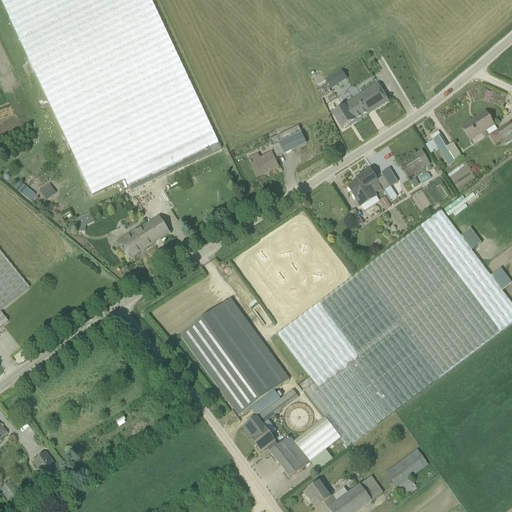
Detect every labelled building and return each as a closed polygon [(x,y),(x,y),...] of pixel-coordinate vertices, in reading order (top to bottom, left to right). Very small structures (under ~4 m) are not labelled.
[(131,192),(149,184),(221,150),(216,138),(151,0),(0,0),(27,57),(54,114),(92,196),(126,180),(131,192)] [(330,77),(324,80),(324,81),(330,91),(336,87),(347,80),(341,70),(330,77)] [(388,103),(377,86),(344,107),(345,108),(333,116),(341,130),(353,123),(354,124),(388,103)] [(462,128),(470,141),(494,127),(485,113),(462,128)] [(511,127),(510,124),(497,132),(489,136),(495,145),(502,140),(505,145),(511,141),(511,140),(511,127)] [(439,133),(431,138),(433,141),(438,150),(448,166),(456,160),(447,147),(439,133)] [(301,134),(272,147),(277,158),(283,156),(284,155),(285,155),(290,152),(304,146),(306,145),(301,134)] [(398,163),(407,179),(430,165),(421,151),(416,154),(415,152),(398,163)] [(258,156),(248,161),(257,178),(278,168),(272,155),(260,160),(258,156)] [(378,182),(377,183),(379,185),(380,185),(384,192),(391,188),(398,183),(389,170),(382,175),(383,177),(378,181),(378,182)] [(354,184),(348,188),(357,202),(360,208),(361,207),(363,206),(371,201),(376,197),(375,195),(375,194),(382,190),(379,186),(379,185),(377,183),(377,182),(370,171),(357,179),(358,182),(354,184)] [(415,180),(410,183),(414,189),(419,186),(415,180)] [(19,181),(14,188),(30,202),(35,196),(19,181)] [(39,191),(46,200),(56,193),(49,184),(39,191)] [(385,198),(379,202),(383,209),(389,205),(385,198)] [(243,429),(252,441),(251,441),(261,453),(268,448),(271,452),(270,453),(290,480),(310,465),(310,464),(340,440),(347,450),(439,379),(511,324),(511,305),(441,212),(276,336),(314,386),(304,394),(324,420),(294,443),(289,438),(278,447),(274,443),(275,442),(266,430),(265,431),(261,425),(256,419),(243,429)] [(70,235),(85,229),(84,227),(94,223),(91,214),(66,223),(70,235)] [(125,240),(117,245),(127,261),(170,234),(159,218),(137,232),(135,234),(133,232),(123,238),(125,240)] [(0,328),(7,323),(0,313),(0,312),(29,289),(0,253),(0,328)] [(180,337),(239,418),(250,410),(274,392),(289,382),(230,301),(180,337)] [(256,418),(256,419),(261,425),(275,415),(273,413),(297,396),(293,391),(280,400),(256,418)] [(118,426),(124,422),(126,421),(123,418),(115,422),(118,426)] [(417,452),(386,474),(397,489),(410,480),(411,479),(428,467),(417,452)] [(45,454),(34,462),(46,479),(58,470),(45,454)] [(0,487),(0,489),(9,502),(21,492),(11,479),(0,487)] [(319,484),(304,495),(315,510),(323,504),(326,502),(330,508),(327,510),(329,511),(358,511),(372,502),(360,486),(348,495),(344,489),(333,497),(332,497),(330,498),(319,484)]
